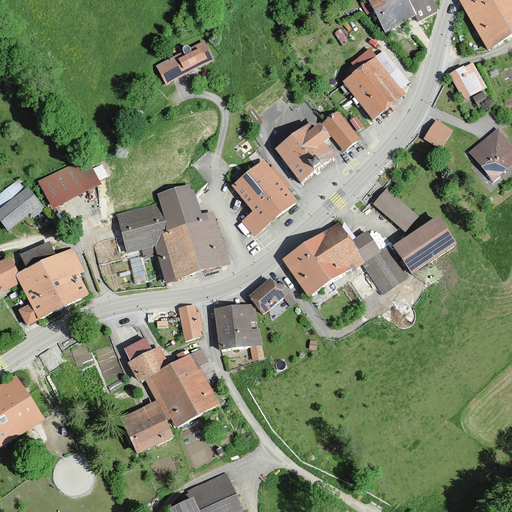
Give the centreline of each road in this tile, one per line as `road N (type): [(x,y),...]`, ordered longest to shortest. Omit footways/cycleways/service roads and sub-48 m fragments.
road 1 (secondary): [(203,293),(257,268),(387,150),(418,107),(452,0)]
road 2 (unclassified): [(370,511),(276,458),(222,373),(203,293)]
road 3 (secondary): [(0,367),(108,306),(203,293)]
